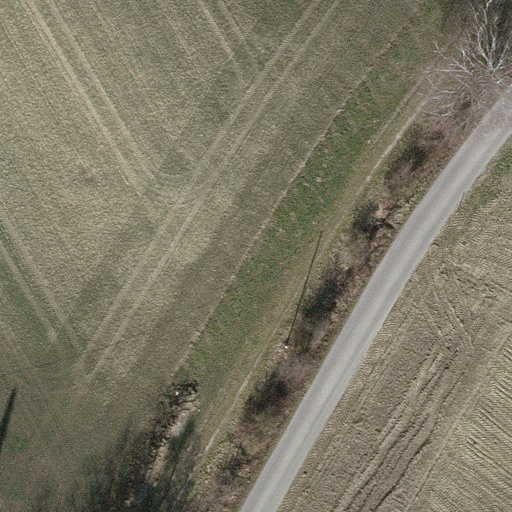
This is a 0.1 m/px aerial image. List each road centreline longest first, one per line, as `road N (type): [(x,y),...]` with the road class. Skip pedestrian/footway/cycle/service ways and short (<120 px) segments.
road 1 (track): [(500,0),(394,128),(153,511)]
road 2 (track): [(256,511),(410,251),(511,109)]
